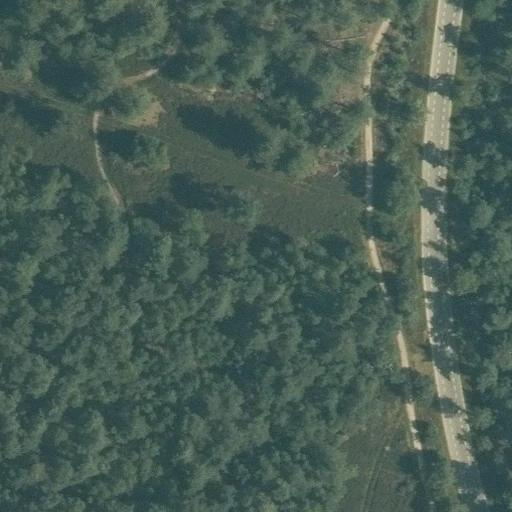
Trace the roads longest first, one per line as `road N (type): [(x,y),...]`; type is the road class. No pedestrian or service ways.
road 1 (tertiary): [(475,511),(451,440),(425,307),(452,0)]
road 2 (track): [(434,355),(408,388),(375,511)]
